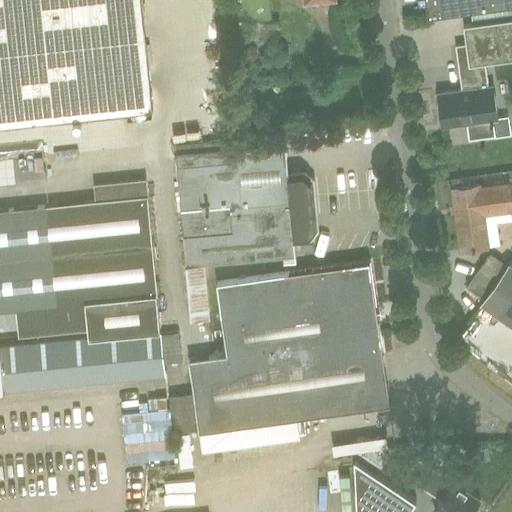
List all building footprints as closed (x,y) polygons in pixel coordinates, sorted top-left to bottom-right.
[(0,0),(0,121),(153,105),(141,0),(0,0)] [(511,0),(426,0),(428,13),(511,3),(511,0)] [(458,66),(484,63),(511,58),(511,18),(463,26),(466,44),(456,46),(458,66)] [(484,63),(458,66),(461,90),(439,94),(443,126),(466,123),(469,140),(494,136),(492,120),(496,119),(492,86),(488,87),(484,63)] [(206,273),(205,264),(295,256),(294,238),(315,236),(310,174),(288,176),(285,145),(224,150),(223,143),(176,147),(187,266),(185,266),(186,276),(206,273)] [(0,309),(16,308),(19,335),(87,328),(88,337),(160,329),(145,179),(95,184),(97,200),(0,209),(0,309)] [(479,189),(479,186),(452,190),(461,250),(488,246),(483,215),(511,210),(508,185),(479,189)] [(483,299),(504,269),(488,257),(480,267),(466,287),(483,299)] [(228,354),(190,359),(195,391),(200,429),(200,431),(297,417),(387,405),(390,404),(390,400),(387,384),(383,355),(378,318),(377,306),(370,261),(218,282),(228,354)] [(504,269),(483,299),(481,302),(511,323),(511,265),(509,263),(504,269)] [(206,273),(186,276),(190,320),(210,318),(206,273)] [(0,342),(0,389),(164,373),(163,362),(160,333),(160,329),(88,337),(0,346),(0,342)] [(341,442),(343,451),(393,441),(391,433),(341,442)] [(354,453),(354,457),(379,473),(399,445),(354,453)] [(423,487),(441,500),(435,509),(438,511),(471,511),(480,499),(453,481),(453,482),(443,475),(412,454),(399,472),(422,488),(423,487)] [(407,511),(417,498),(379,473),(354,457),(356,507),(363,511),(407,511)]
